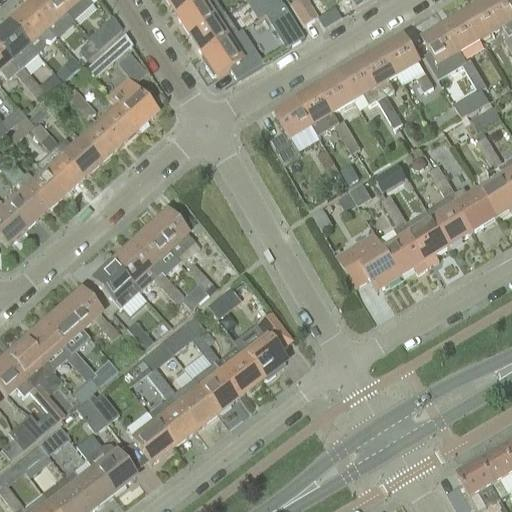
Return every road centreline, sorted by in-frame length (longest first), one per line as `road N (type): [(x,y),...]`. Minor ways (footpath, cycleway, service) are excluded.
road 1 (residential): [(348,367),(205,129)]
road 2 (residential): [(0,307),(205,129)]
road 3 (residential): [(205,129),(423,0)]
road 4 (residential): [(153,511),(348,367)]
road 5 (residential): [(348,367),(511,270)]
road 6 (residential): [(205,129),(120,0)]
road 7 (secondary): [(511,368),(381,426)]
road 8 (secondary): [(381,426),(270,511)]
road 9 (secondary): [(396,452),(511,377)]
road 10 (secondary): [(286,511),(396,452)]
